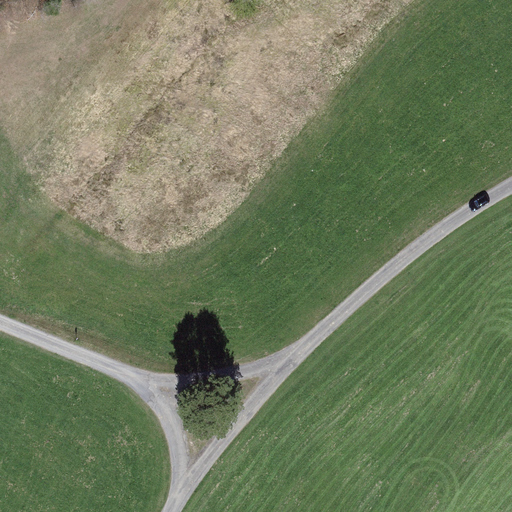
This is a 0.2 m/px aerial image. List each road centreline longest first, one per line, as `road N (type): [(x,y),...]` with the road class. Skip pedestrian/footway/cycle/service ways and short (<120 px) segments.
road 1 (unclassified): [(173,511),(291,362),(397,264),(511,187)]
road 2 (track): [(0,321),(170,392)]
road 3 (track): [(170,392),(291,362)]
